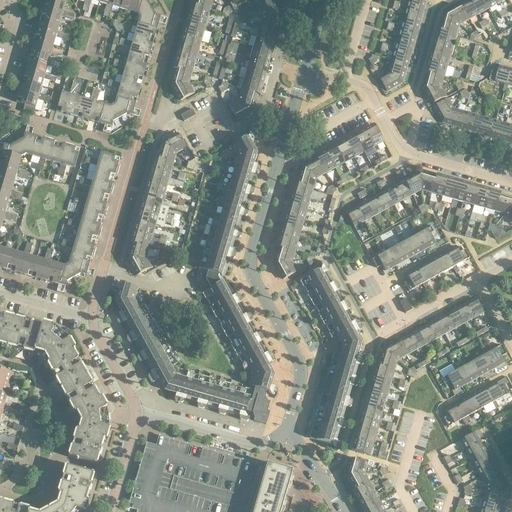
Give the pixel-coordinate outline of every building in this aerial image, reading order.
[(70,14),(63,12),(65,4),(52,0),(45,0),(43,9),(62,14),(64,15),(64,18),(69,19),(70,14)] [(106,6),(105,11),(110,13),(112,7),(120,9),(122,0),(111,0),(109,7),(106,6)] [(122,0),(120,9),(127,11),(127,14),(130,15),(130,12),(133,0),(122,0)] [(133,0),(130,12),(136,14),(138,16),(151,9),(147,2),(147,0),(133,0)] [(213,0),(195,0),(194,5),(210,10),(213,0)] [(279,12),(272,0),(270,0),(257,7),(262,17),(279,15),(279,12)] [(425,2),(417,0),(409,0),(407,9),(423,14),(425,7),(424,7),(425,2)] [(483,13),(475,0),(470,0),(468,1),(469,2),(464,5),(472,19),(483,13)] [(492,7),(488,0),(475,0),(483,13),(492,7)] [(192,5),(188,16),(207,21),(210,10),(194,5),(192,5)] [(472,19),(464,5),(460,7),(460,6),(448,12),(447,14),(460,26),(472,19)] [(59,25),(61,17),(64,18),(64,15),(62,14),(43,9),(40,19),(59,25)] [(155,16),(151,9),(138,16),(139,19),(137,24),(155,29),(157,29),(158,24),(165,26),(167,19),(155,16)] [(423,14),(407,9),(404,20),(419,24),(420,20),(421,20),(423,14)] [(460,26),(447,14),(445,17),(442,25),(443,26),(442,30),(457,35),(460,26)] [(280,18),(279,15),(262,17),(259,27),(276,31),(280,18)] [(207,21),(188,16),(185,26),(204,32),(207,21)] [(59,25),(40,19),(37,30),(58,36),(58,39),(63,40),(64,34),(57,32),(59,25)] [(419,24),(404,20),(401,30),(417,35),(419,28),(418,28),(419,24)] [(154,41),(157,29),(155,29),(137,24),(135,23),(134,27),(136,28),(134,35),(154,41)] [(204,32),(185,26),(182,37),(201,42),(204,32)] [(276,31),(259,27),(256,37),(275,43),(278,32),(276,31)] [(438,29),(435,40),(454,46),(457,35),(442,30),(438,29)] [(58,36),(37,30),(34,40),(53,46),(56,38),(58,39),(58,36)] [(417,35),(401,30),(398,41),(413,45),(414,42),(415,42),(417,35)] [(477,31),(471,34),(478,39),(481,38),(477,31)] [(134,35),(132,43),(130,42),(129,45),(151,51),(154,41),(134,35)] [(201,42),(182,37),(179,47),(198,53),(201,42)] [(275,43),(256,37),(253,48),(272,53),(275,43)] [(58,55),(51,53),(53,46),(34,40),(31,50),(50,56),(52,56),(52,59),(57,61),(58,55)] [(454,46),(435,40),(432,51),(451,56),(454,46)] [(130,42),(125,41),(124,46),(130,48),(128,56),(148,61),(151,51),(129,45),(130,42)] [(413,45),(398,41),(395,51),(411,56),(413,49),(412,49),(413,45)] [(198,53),(179,47),(176,58),(195,63),(198,53)] [(272,53),(253,48),(250,59),(269,64),(272,53)] [(47,66),(50,59),(52,59),(52,56),(50,56),(31,50),(28,61),(47,66)] [(411,56),(395,51),(392,62),(407,67),(408,62),(409,63),(411,56)] [(451,56),(432,51),(429,62),(448,67),(451,56)] [(148,61),(128,56),(126,63),(124,63),(123,66),(145,72),(148,61)] [(195,63),(176,58),(173,69),(175,70),(192,75),(195,63)] [(269,64),(250,59),(247,69),(266,74),(269,64)] [(52,76),(45,74),(47,66),(28,61),(25,71),(44,77),(46,77),(46,80),(51,82),(52,76)] [(118,67),(124,69),(122,77),(142,82),(145,72),(123,66),(124,63),(120,61),(118,67)] [(407,67),(392,62),(389,72),(402,83),(404,81),(407,71),(406,71),(407,67)] [(448,67),(429,62),(426,73),(429,74),(445,78),(448,67)] [(503,91),(505,92),(511,69),(500,66),(498,72),(492,71),(489,80),(505,84),(503,91)] [(266,74),(247,69),(244,80),(263,85),(266,74)] [(192,75),(175,70),(171,83),(172,89),(189,84),(192,75)] [(41,87),(44,80),(46,80),(46,77),(44,77),(25,71),(22,81),(41,87)] [(402,83),(389,72),(379,77),(387,92),(401,85),(402,83)] [(445,78),(429,74),(425,87),(424,89),(440,87),(445,78)] [(122,77),(120,84),(118,84),(117,87),(139,93),(142,82),(122,77)] [(263,85),(244,80),(241,90),(260,95),(263,85)] [(46,97),(39,95),(41,87),(22,81),(19,92),(38,97),(40,98),(40,101),(45,102),(46,97)] [(118,84),(113,82),(112,88),(118,90),(116,97),(134,102),(134,103),(136,103),(139,93),(117,87),(118,84)] [(194,94),(189,84),(172,89),(179,102),(187,98),(194,94)] [(446,96),(440,87),(424,89),(424,91),(428,99),(429,99),(432,104),(446,96)] [(73,93),(76,94),(77,89),(71,88),(69,95),(62,92),(56,112),(66,115),(73,93)] [(260,95),(241,90),(238,100),(251,111),(253,109),(257,95),(259,96),(260,95)] [(40,101),(40,98),(38,97),(19,92),(16,103),(25,105),(35,108),(38,100),(40,101)] [(77,118),(82,98),(75,96),(76,94),(73,93),(66,115),(77,118)] [(96,100),(98,95),(92,94),(90,101),(82,98),(77,118),(87,121),(94,99),(96,100)] [(134,102),(116,97),(114,104),(112,105),(119,119),(127,115),(139,118),(141,111),(134,109),(136,103),(134,103),(134,102)] [(87,121),(98,124),(99,123),(98,122),(103,104),(96,102),(96,100),(94,99),(87,121)] [(251,111),(238,100),(231,104),(228,106),(237,120),(250,113),(251,111)] [(455,110),(450,100),(435,108),(442,121),(444,123),(455,110)] [(109,106),(103,104),(98,122),(99,123),(98,124),(104,126),(102,133),(109,135),(113,122),(119,119),(112,105),(109,106)] [(35,108),(25,105),(23,112),(33,115),(35,108)] [(181,116),(184,122),(195,116),(192,110),(181,116)] [(463,112),(455,110),(444,123),(445,124),(454,127),(454,126),(459,127),(463,112)] [(475,115),(463,112),(459,127),(463,129),(470,131),(475,115)] [(485,118),(475,115),(470,131),(476,133),(477,132),(481,133),(485,118)] [(496,121),(485,118),(481,133),(485,135),(491,137),(496,121)] [(506,124),(496,121),(491,137),(498,139),(498,138),(502,139),(506,124)] [(383,142),(373,124),(365,128),(375,146),(383,142)] [(511,125),(506,124),(502,139),(506,141),(511,143),(511,125)] [(27,127),(26,128),(23,139),(16,143),(24,156),(26,155),(33,157),(38,137),(31,135),(33,129),(27,127)] [(375,146),(365,128),(354,135),(363,153),(375,146)] [(230,163),(223,184),(199,270),(196,280),(199,287),(201,291),(208,288),(203,280),(206,271),(209,272),(208,275),(213,277),(212,279),(208,281),(211,288),(203,293),(246,371),(251,368),(256,377),(253,387),(252,391),(187,373),(185,379),(175,376),(173,370),(175,369),(173,366),(177,364),(144,306),(138,309),(133,300),(134,300),(137,289),(122,285),(120,282),(119,282),(120,280),(119,279),(116,278),(114,279),(112,285),(113,287),(117,288),(116,290),(117,291),(119,291),(117,299),(117,305),(121,311),(119,312),(119,314),(116,316),(115,318),(118,323),(120,324),(123,322),(130,335),(127,336),(127,337),(127,338),(129,342),(131,343),(134,341),(141,354),(138,356),(137,358),(140,362),(141,362),(145,360),(152,373),(148,375),(148,377),(151,382),(153,383),(156,381),(158,382),(159,381),(163,388),(167,391),(175,393),(174,395),(175,396),(174,400),(175,402),(181,403),(183,403),(184,399),(198,403),(197,407),(198,408),(202,409),(204,409),(205,405),(219,409),(218,413),(219,414),(223,415),(225,415),(226,411),(240,415),(239,419),(240,420),(246,422),(248,421),(249,418),(249,417),(247,416),(247,415),(246,413),(246,412),(252,414),(254,419),(253,421),(261,424),(265,425),(266,425),(266,424),(267,422),(269,412),(267,412),(270,403),(267,402),(265,398),(266,391),(268,392),(270,394),(271,395),(270,397),(271,397),(271,398),(274,399),(276,398),(278,392),(277,390),(273,389),(274,387),(273,386),(271,385),(273,378),(273,372),(269,365),(271,364),(271,363),(274,361),(275,359),(272,354),(270,353),(266,355),(260,342),(263,340),(263,338),(261,334),(259,334),(256,335),(249,323),(252,321),(253,319),(250,315),(249,315),(249,314),(245,316),(238,304),(242,302),(241,301),(242,300),(240,296),(238,295),(235,297),(224,278),(229,259),(233,260),(233,259),(235,259),(236,254),(235,253),(235,252),(231,251),(235,237),(239,239),(239,238),(241,237),(242,233),(241,231),(237,230),(242,216),(245,217),(247,216),(248,212),(247,210),(244,209),(248,195),(251,196),(253,195),(254,191),(253,189),(250,188),(254,174),(257,175),(259,174),(261,168),(260,166),(256,165),(256,164),(253,163),(256,156),(255,150),(251,143),(253,142),(253,140),(253,139),(256,137),(256,136),(253,130),(252,130),(251,129),(245,133),(245,135),(246,134),(247,136),(247,137),(233,145),(239,155),(236,164),(230,163)] [(186,148),(178,134),(172,137),(164,140),(163,143),(176,154),(186,148)] [(363,153),(354,135),(344,140),(354,158),(363,153)] [(48,140),(38,137),(33,157),(40,159),(39,161),(42,162),(48,140)] [(59,143),(48,140),(42,162),(39,161),(38,166),(44,167),(46,161),(53,163),(59,143)] [(354,158),(344,140),(334,146),(344,163),(354,158)] [(24,156),(16,143),(9,146),(0,143),(0,151),(2,152),(0,158),(19,164),(21,157),(24,156)] [(69,146),(59,143),(53,163),(60,165),(60,167),(63,168),(69,146)] [(176,154),(163,143),(161,145),(157,159),(155,158),(155,159),(173,164),(176,154)] [(80,149),(69,146),(63,168),(60,167),(59,172),(64,173),(66,167),(74,169),(80,149)] [(344,163),(334,146),(325,151),(335,169),(344,163)] [(335,169),(325,151),(314,157),(316,159),(324,174),(335,169)] [(96,160),(95,163),(117,169),(120,158),(100,153),(98,161),(96,160)] [(19,164),(0,158),(0,169),(18,175),(18,177),(22,179),(24,173),(17,171),(19,164)] [(94,174),(114,180),(117,169),(95,163),(96,160),(91,159),(90,165),(96,167),(94,174)] [(173,164),(155,159),(152,169),(170,174),(173,164)] [(324,174),(316,159),(312,162),(303,166),(302,169),(316,179),(324,174)] [(16,177),(18,177),(18,175),(0,169),(0,180),(14,184),(16,177)] [(170,174),(152,169),(149,180),(167,185),(170,174)] [(316,179),(302,169),(300,170),(298,179),(296,183),(313,188),(316,179)] [(422,173),(420,174),(421,191),(431,194),(435,178),(431,177),(431,176),(422,173)] [(92,181),(90,181),(89,184),(111,190),(114,180),(94,174),(92,181)] [(421,191),(420,174),(417,174),(409,178),(409,179),(405,181),(413,195),(421,191)] [(436,174),(435,178),(431,194),(442,197),(447,177),(436,174)] [(458,180),(447,177),(442,197),(453,200),(458,180)] [(14,184),(0,180),(0,191),(13,195),(12,198),(16,199),(18,194),(11,192),(14,184)] [(88,195),(108,200),(111,190),(89,184),(90,181),(85,180),(84,185),(90,187),(88,195)] [(167,185),(149,180),(146,190),(164,195),(167,185)] [(469,184),(458,180),(453,200),(463,203),(469,184)] [(413,195),(405,181),(401,183),(394,186),(403,201),(413,195)] [(313,188),(296,183),(294,183),(291,194),(310,200),(313,188)] [(479,187),(469,184),(463,203),(474,206),(479,187)] [(403,201),(394,186),(388,189),(389,190),(385,192),(393,206),(403,201)] [(490,190),(479,187),(474,206),(484,209),(490,190)] [(164,195),(146,190),(143,201),(161,206),(164,195)] [(501,193),(490,190),(484,209),(495,212),(500,196),(501,193)] [(0,191),(0,202),(8,205),(10,198),(12,198),(13,195),(0,191)] [(393,206),(385,192),(382,194),(381,193),(375,197),(383,212),(393,206)] [(310,200),(291,194),(288,205),(307,210),(310,200)] [(86,202),(84,202),(83,204),(105,211),(108,200),(88,195),(86,202)] [(505,198),(500,196),(495,212),(505,215),(511,205),(511,199),(505,197),(505,198)] [(383,212),(375,197),(369,200),(370,201),(366,203),(374,217),(383,212)] [(82,215),(102,221),(105,211),(83,204),(84,202),(79,200),(78,206),(84,208),(82,215)] [(161,206),(143,201),(140,211),(158,216),(161,206)] [(8,205),(0,202),(0,214),(6,216),(5,219),(10,220),(12,215),(5,213),(8,205)] [(374,217),(366,203),(362,205),(362,204),(356,207),(364,222),(374,217)] [(307,210),(288,205),(285,215),(304,221),(307,210)] [(364,222),(356,207),(350,211),(346,214),(350,220),(354,228),(364,222)] [(158,216),(140,211),(137,221),(155,227),(158,216)] [(78,222),(77,225),(99,231),(102,221),(82,215),(80,223),(78,222)] [(304,221),(285,215),(282,226),(301,231),(304,221)] [(76,236),(96,242),(99,231),(77,225),(78,222),(73,221),(72,227),(78,229),(76,236)] [(155,227),(137,221),(134,232),(152,237),(155,227)] [(301,231),(282,226),(279,236),(298,242),(301,231)] [(415,228),(414,229),(425,250),(431,247),(431,246),(435,244),(432,238),(437,235),(432,227),(419,234),(415,228)] [(425,250),(414,229),(412,230),(415,236),(402,243),(409,257),(419,253),(425,250)] [(152,237),(134,232),(130,242),(149,248),(152,237)] [(437,235),(432,238),(435,244),(440,241),(437,235)] [(74,244),(72,243),(71,246),(93,252),(96,242),(76,236),(74,244)] [(298,242),(279,236),(275,249),(277,250),(278,249),(294,254),(298,242)] [(93,252),(71,246),(72,243),(67,242),(66,248),(72,250),(70,257),(90,262),(93,252)] [(149,248),(130,242),(130,243),(132,244),(131,250),(129,257),(129,260),(146,258),(149,248)] [(409,257),(402,243),(389,251),(386,245),(384,246),(395,266),(401,263),(401,262),(409,257)] [(395,266),(384,246),(382,246),(385,253),(380,256),(372,260),(377,269),(382,266),(385,271),(389,269),(389,270),(395,266)] [(6,247),(5,249),(0,267),(0,268),(10,271),(16,252),(9,250),(9,248),(6,247)] [(457,249),(456,247),(446,252),(457,273),(459,272),(456,266),(469,259),(465,250),(462,251),(459,253),(457,249)] [(16,252),(10,271),(21,275),(27,253),(30,254),(32,249),(26,248),(24,254),(16,252)] [(294,254),(278,249),(277,250),(274,262),(274,265),(292,262),(294,254)] [(457,273),(446,252),(439,256),(439,257),(432,261),(439,275),(452,268),(456,274),(457,273)] [(30,256),(30,254),(27,253),(21,275),(31,277),(37,258),(30,256)] [(37,258),(31,277),(42,280),(48,259),(51,260),(52,255),(46,254),(44,260),(37,258)] [(90,262),(70,257),(68,264),(66,265),(74,278),(80,274),(93,278),(95,271),(88,269),(90,262)] [(151,268),(146,258),(129,260),(129,263),(136,276),(151,268)] [(51,260),(48,259),(42,280),(52,283),(57,264),(50,262),(51,260)] [(439,275),(432,261),(422,266),(422,265),(416,269),(428,290),(429,289),(426,282),(439,275)] [(297,272),(292,262),(274,265),(275,267),(282,280),(297,272)] [(324,262),(321,264),(322,267),(321,267),(320,270),(300,281),(333,340),(338,337),(343,345),(342,349),(340,349),(338,354),(334,353),(310,439),(321,442),(324,443),(335,446),(333,451),(337,452),(339,451),(340,445),(339,443),(336,442),(340,428),(343,429),(344,429),(345,428),(346,424),(345,422),(346,422),(342,421),(346,407),(350,408),(351,407),(352,403),(351,401),(352,401),(348,399),(352,386),(356,387),(356,386),(357,386),(359,381),(357,380),(358,379),(354,378),(358,364),(362,365),(363,365),(365,358),(364,357),(361,356),(360,354),(358,354),(359,351),(360,346),(360,340),(356,334),(358,333),(358,332),(361,330),(362,328),(359,322),(357,322),(357,321),(354,323),(346,310),(350,309),(350,308),(350,307),(348,303),(346,302),(343,304),(336,291),(339,290),(339,289),(340,288),(337,284),(336,283),(335,283),(332,285),(325,272),(328,270),(329,269),(326,263),(324,262)] [(64,266),(57,264),(52,283),(58,285),(56,292),(63,294),(67,282),(74,278),(66,265),(64,266)] [(428,290),(416,269),(406,274),(410,280),(404,283),(409,292),(423,284),(426,291),(428,290)] [(484,313),(476,298),(466,304),(474,319),(484,313)] [(406,299),(400,302),(400,303),(406,314),(412,310),(406,299)] [(474,319),(466,304),(456,309),(464,324),(474,319)] [(464,324),(456,309),(446,315),(454,329),(464,324)] [(0,343),(6,345),(14,317),(4,314),(4,313),(2,312),(0,311),(0,343)] [(454,329),(446,315),(436,320),(445,335),(454,329)] [(14,317),(6,345),(20,349),(34,353),(35,351),(42,325),(41,325),(30,322),(31,320),(28,320),(26,319),(25,320),(14,317)] [(445,335),(436,320),(427,325),(435,340),(445,335)] [(42,325),(35,351),(44,354),(49,363),(73,350),(73,351),(75,350),(69,339),(64,335),(65,333),(64,333),(60,330),(59,331),(53,326),(41,323),(41,325),(42,325)] [(435,340),(427,325),(417,331),(425,345),(435,340)] [(425,345),(417,331),(408,336),(416,351),(425,345)] [(416,351),(408,336),(402,339),(402,340),(398,342),(406,356),(416,351)] [(406,356),(398,342),(394,345),(393,344),(385,348),(383,350),(397,361),(406,356)] [(485,347),(483,348),(495,369),(501,366),(500,365),(504,363),(501,357),(506,354),(502,346),(488,353),(485,347)] [(495,369),(483,348),(481,349),(485,355),(472,362),(479,376),(488,371),(489,372),(495,369)] [(49,363),(47,364),(54,376),(61,388),(86,374),(81,365),(80,364),(82,364),(81,361),(79,359),(78,360),(78,359),(73,351),(73,350),(49,363)] [(397,361),(383,350),(382,352),(379,361),(378,366),(394,371),(397,361)] [(479,376),(472,362),(458,369),(455,363),(453,364),(465,385),(471,382),(470,381),(479,376)] [(465,385),(453,364),(452,365),(455,371),(441,379),(446,388),(451,385),(454,390),(458,388),(459,389),(465,385)] [(394,371),(378,366),(377,370),(375,377),(391,382),(394,371)] [(0,380),(10,383),(13,373),(2,370),(0,369),(0,380)] [(86,374),(61,388),(74,413),(76,412),(100,399),(99,398),(94,389),(95,388),(93,383),(91,384),(86,374)] [(391,382),(375,377),(373,383),(371,388),(388,393),(391,382)] [(505,378),(496,383),(499,388),(507,383),(505,378)] [(10,383),(0,380),(0,390),(7,393),(10,383)] [(496,382),(485,388),(497,409),(499,408),(495,402),(509,394),(504,385),(499,388),(496,383),(496,382)] [(388,393),(371,388),(370,393),(368,399),(385,404),(388,393)] [(497,409),(485,388),(471,396),(479,411),(492,404),(495,409),(497,409)] [(479,411),(471,396),(455,404),(467,425),(469,424),(465,418),(479,411)] [(100,399),(76,412),(81,421),(79,430),(104,437),(103,439),(106,439),(109,428),(108,420),(110,420),(109,415),(108,415),(107,407),(107,408),(101,397),(99,398),(100,399)] [(385,404),(368,399),(367,405),(366,409),(382,413),(385,404)] [(467,425),(455,404),(446,410),(449,416),(444,419),(448,428),(462,420),(465,426),(467,425)] [(382,413),(366,409),(365,413),(363,419),(379,424),(382,413)] [(379,424),(363,419),(361,426),(360,430),(376,435),(379,424)] [(76,429),(68,457),(96,465),(99,454),(101,455),(102,450),(100,449),(103,439),(104,437),(79,430),(76,429)] [(376,435),(360,430),(359,434),(357,441),(373,445),(376,435)] [(460,441),(466,451),(481,443),(477,437),(476,437),(474,433),(460,441)] [(285,511),(293,486),(302,472),(279,467),(278,467),(273,466),(271,472),(261,469),(257,464),(159,436),(156,446),(146,443),(143,454),(137,477),(129,502),(128,504),(134,506),(127,504),(126,505),(124,510),(125,511),(127,511),(131,511),(132,510),(137,511),(136,511),(285,511)] [(373,445),(357,441),(353,452),(370,456),(373,445)] [(484,449),(481,443),(466,451),(471,460),(485,453),(483,449),(484,449)] [(487,456),(485,453),(471,460),(476,470),(491,462),(488,456),(487,456)] [(368,463),(351,458),(350,465),(347,473),(347,476),(365,473),(368,463)] [(495,468),(491,462),(476,470),(482,480),(496,473),(494,468),(495,468)] [(65,466),(58,493),(60,494),(85,501),(86,500),(89,490),(90,491),(92,486),(90,485),(93,474),(65,466)] [(369,482),(365,473),(347,476),(348,478),(352,486),(353,486),(355,490),(369,482)] [(499,477),(496,473),(482,480),(487,489),(504,487),(504,485),(499,477)] [(375,492),(369,482),(355,490),(357,494),(360,500),(375,492)] [(504,490),(504,487),(487,489),(484,499),(500,503),(501,498),(502,499),(504,490)] [(380,502),(375,492),(360,500),(363,506),(364,506),(366,510),(380,502)] [(57,504),(48,509),(49,511),(84,511),(88,501),(86,500),(85,501),(60,494),(57,504)] [(500,503),(484,499),(481,510),(488,511),(497,511),(499,508),(498,508),(500,503)] [(2,501),(0,509),(0,511),(28,511),(29,511),(30,509),(20,506),(2,501)] [(384,511),(386,511),(380,502),(366,510),(367,511),(384,511)]
